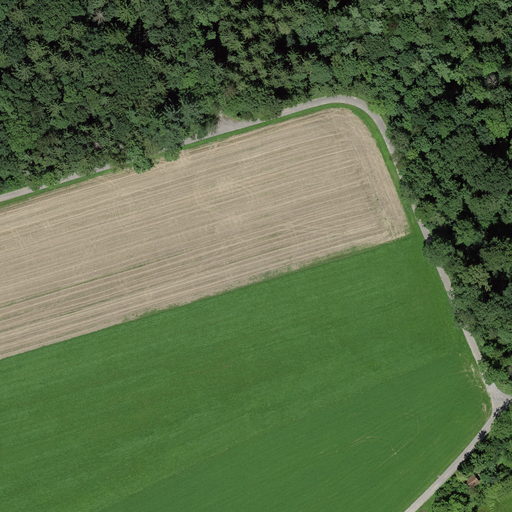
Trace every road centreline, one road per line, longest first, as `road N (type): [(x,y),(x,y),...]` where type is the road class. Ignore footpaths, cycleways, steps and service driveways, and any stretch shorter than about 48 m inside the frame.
road 1 (track): [(0,196),(344,96),(372,97),(388,115),(511,418)]
road 2 (track): [(511,418),(408,511)]
road 3 (track): [(215,0),(230,128)]
